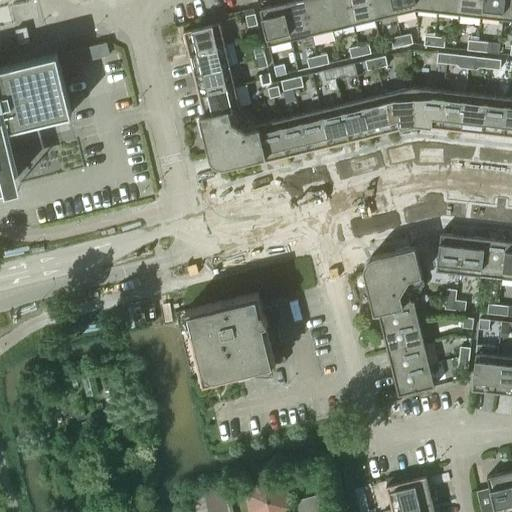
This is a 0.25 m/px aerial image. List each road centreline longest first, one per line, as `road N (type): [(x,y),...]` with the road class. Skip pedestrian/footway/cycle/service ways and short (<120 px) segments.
road 1 (residential): [(447,422),(373,439),(315,209)]
road 2 (residential): [(196,233),(130,4)]
road 3 (tertiary): [(0,305),(161,262),(196,233)]
road 4 (tertiary): [(196,233),(154,236),(0,276)]
road 5 (tertiary): [(315,209),(430,182),(511,190)]
road 6 (tertiary): [(196,233),(315,209)]
